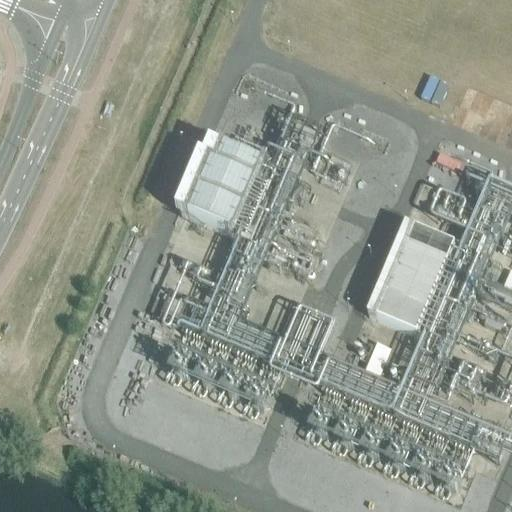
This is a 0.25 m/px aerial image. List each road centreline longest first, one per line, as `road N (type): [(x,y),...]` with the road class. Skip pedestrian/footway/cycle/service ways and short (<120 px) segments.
road 1 (unknown): [(511,159),(223,35),(97,359),(97,379),(115,406),(140,419),(363,511)]
road 2 (tertiary): [(0,241),(97,24)]
road 3 (tertiary): [(60,27),(0,167)]
